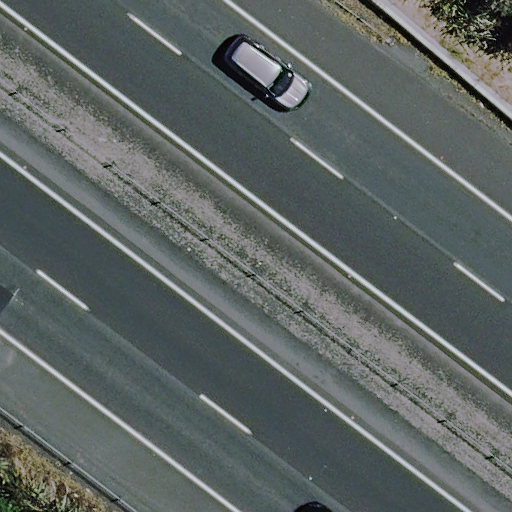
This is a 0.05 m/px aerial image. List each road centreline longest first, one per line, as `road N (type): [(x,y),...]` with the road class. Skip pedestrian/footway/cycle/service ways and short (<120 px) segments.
road 1 (motorway): [(62,0),(511,332)]
road 2 (motorway): [(339,511),(0,256)]
